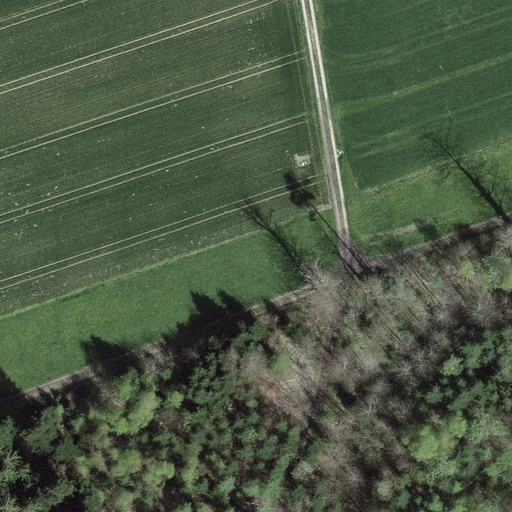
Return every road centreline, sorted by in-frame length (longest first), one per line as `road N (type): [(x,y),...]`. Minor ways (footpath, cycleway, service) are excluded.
road 1 (track): [(0,416),(511,215)]
road 2 (track): [(283,511),(348,277),(305,0)]
